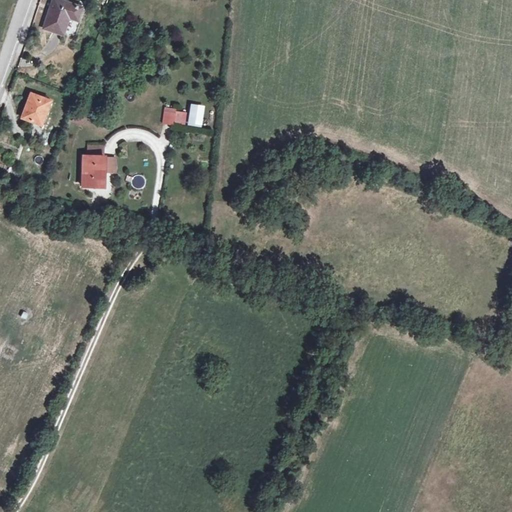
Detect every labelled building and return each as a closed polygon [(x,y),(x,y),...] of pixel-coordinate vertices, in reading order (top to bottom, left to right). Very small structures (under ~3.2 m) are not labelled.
[(60,0),(54,0),(45,28),(64,34),(70,17),(79,20),(83,8),(60,0)] [(34,103),(27,119),(43,125),(52,101),(33,94),(30,101),(34,103)] [(24,118),(27,119),(34,103),(30,101),(24,118)] [(189,104),(188,126),(203,127),(204,105),(189,104)] [(167,108),(165,123),(174,124),(176,110),(167,108)] [(105,146),(90,145),(90,157),(105,157),(105,146)] [(85,157),(84,186),(105,187),(105,172),(106,157),(105,157),(90,157),(85,157)] [(105,172),(117,172),(117,157),(106,157),(105,172)] [(35,184),(32,196),(42,200),(46,188),(35,184)]
